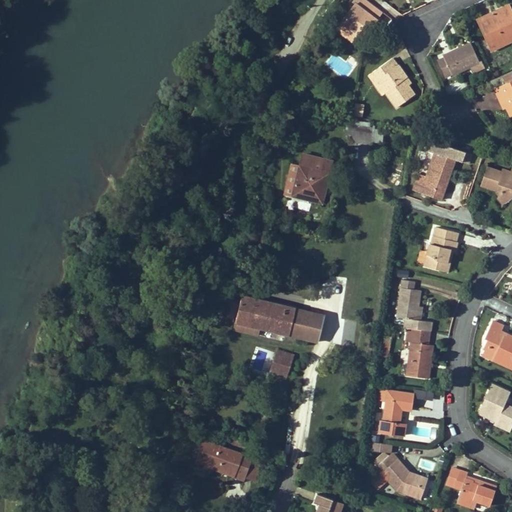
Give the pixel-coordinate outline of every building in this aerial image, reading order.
[(353,41),(358,34),(362,29),(359,27),(361,25),(363,27),(367,23),(372,27),(378,20),(377,19),(372,16),(378,7),(367,0),(353,0),(353,1),(355,3),(336,28),(353,41)] [(502,15),(502,12),(511,7),(510,4),(495,11),(497,17),(502,15)] [(372,16),(377,19),(383,11),(378,7),(372,16)] [(511,40),(511,8),(511,7),(502,12),(502,15),(497,17),(495,11),(481,17),(486,28),(482,31),(491,51),(511,40)] [(477,20),(482,31),(486,28),(481,17),(477,20)] [(368,33),(362,29),(358,34),(364,39),(368,33)] [(438,60),(444,74),(451,71),(452,73),(453,74),(470,66),(480,62),(471,42),(463,46),(459,48),(444,55),(444,57),(438,60)] [(404,79),(407,77),(399,65),(398,65),(393,58),(369,75),(375,83),(378,80),(386,92),(397,107),(415,94),(408,85),(404,79)] [(482,61),(480,62),(470,66),(474,73),(485,68),(482,61)] [(383,94),(386,92),(378,80),(375,83),(383,94)] [(511,80),(493,89),(501,104),(503,103),(506,108),(510,117),(511,116),(511,80)] [(364,106),(356,105),(355,112),(354,116),(362,117),(364,106)] [(349,124),(347,137),(353,137),(353,141),(374,142),(375,126),(349,124)] [(425,148),(462,162),(465,154),(427,140),(425,148)] [(414,190),(442,200),(456,159),(435,152),(424,184),(417,182),(414,190)] [(301,162),(294,190),(293,195),(322,202),(329,173),(311,169),(312,165),(301,162)] [(500,192),(499,194),(509,198),(511,195),(511,169),(511,171),(503,168),(502,171),(487,166),(481,184),(496,189),(498,186),(502,187),(500,192)] [(504,204),(509,198),(499,194),(498,198),(504,204)] [(242,203),(235,221),(246,226),(253,208),(242,203)] [(241,227),(236,238),(243,241),(248,230),(241,227)] [(448,261),(451,249),(453,250),(456,250),(458,242),(456,241),(458,233),(436,227),(432,243),(430,243),(425,266),(441,269),(443,260),(448,261)] [(235,254),(201,240),(195,254),(229,268),(235,254)] [(447,271),(453,250),(451,249),(448,261),(443,260),(441,269),(447,271)] [(420,307),(422,290),(414,289),(415,281),(402,279),(397,317),(406,319),(405,327),(408,327),(413,328),(431,331),(432,331),(433,322),(421,320),(418,320),(420,307)] [(325,316),(242,296),(236,322),(333,345),(336,333),(322,329),(325,316)] [(483,348),(485,349),(496,354),(493,360),(510,368),(511,363),(511,335),(508,333),(506,336),(500,334),(502,331),(504,325),(493,320),(485,338),(487,339),(483,348)] [(429,378),(431,366),(431,363),(434,345),(429,344),(431,331),(413,328),(412,335),(411,342),(407,375),(429,378)] [(389,358),(391,343),(385,342),(383,357),(389,358)] [(493,360),(496,354),(485,349),(482,355),(493,360)] [(285,360),(287,353),(277,350),(275,356),(285,360)] [(295,356),(287,353),(285,360),(281,373),(288,375),(295,356)] [(271,369),(281,373),(285,360),(275,356),(271,369)] [(493,384),(479,413),(488,417),(489,413),(498,417),(497,421),(511,427),(511,425),(511,406),(505,403),(510,392),(493,384)] [(413,404),(432,408),(434,393),(416,390),(413,404)] [(402,409),(411,410),(413,394),(388,391),(384,423),(381,422),(379,433),(406,436),(407,426),(400,424),(402,409)] [(511,430),(511,425),(511,427),(497,421),(496,424),(511,430)] [(219,438),(231,442),(233,437),(221,433),(219,438)] [(231,442),(243,446),(245,441),(233,437),(231,442)] [(245,441),(243,446),(254,450),(256,445),(245,441)] [(244,480),(252,457),(211,443),(205,463),(235,473),(234,476),(244,480)] [(374,462),(377,466),(389,455),(385,451),(374,462)] [(377,466),(377,467),(397,490),(417,497),(422,481),(409,477),(407,475),(409,472),(397,459),(395,461),(390,454),(389,455),(377,466)] [(447,484),(454,487),(460,470),(453,467),(447,484)] [(477,501),(490,506),(497,487),(481,481),(479,484),(473,483),(474,481),(466,478),(467,476),(468,473),(460,470),(454,487),(462,490),(458,500),(475,506),(477,501)] [(375,472),(366,471),(363,491),(371,494),(375,472)] [(409,477),(422,481),(417,497),(421,499),(428,479),(409,473),(409,472),(407,475),(409,477)] [(481,481),(467,476),(466,478),(474,481),(473,483),(479,484),(481,481)] [(315,503),(319,504),(316,511),(337,511),(340,506),(332,503),(333,500),(333,499),(318,494),(315,503)] [(340,511),(343,504),(333,500),(332,503),(340,506),(337,511),(340,511)] [(474,509),(475,506),(458,500),(457,503),(474,509)] [(475,506),(488,510),(490,506),(477,501),(475,506)]
